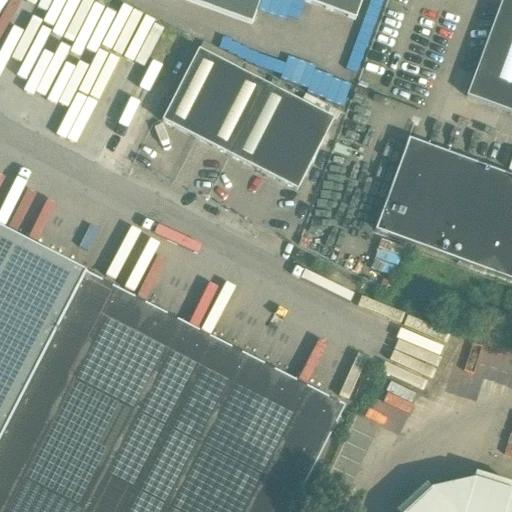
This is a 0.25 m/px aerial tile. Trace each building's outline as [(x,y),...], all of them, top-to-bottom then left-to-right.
[(180,0),(251,26),(260,0),(296,0),(354,21),(362,0),(180,0)] [(511,0),(501,0),(466,98),(511,115),(511,0)] [(161,123),(229,158),(265,87),(198,52),(161,123)] [(265,87),(229,158),(296,192),(333,121),(265,87)] [(375,233),(511,283),(511,179),(408,141),(375,233)] [(0,511),(290,511),(343,410),(0,233),(0,511)] [(511,489),(474,477),(469,495),(438,502),(426,489),(400,511),(511,511),(508,507),(511,492),(511,489)]
